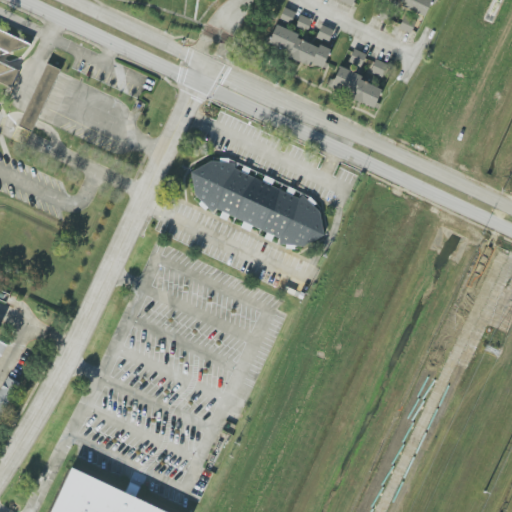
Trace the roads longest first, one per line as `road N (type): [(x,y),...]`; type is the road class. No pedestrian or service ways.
road 1 (tertiary): [(20,0),(452,205),(511,225)]
road 2 (tertiary): [(195,83),(73,346),(0,470)]
road 3 (tertiary): [(511,214),(285,104)]
road 4 (tertiary): [(203,67),(63,0)]
